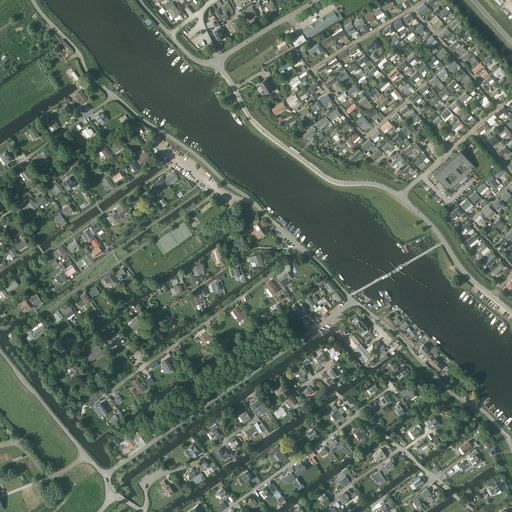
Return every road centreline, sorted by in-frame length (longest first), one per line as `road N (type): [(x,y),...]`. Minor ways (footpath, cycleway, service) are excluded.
road 1 (unclassified): [(511,312),(471,280),(406,201),(376,184),(332,181),(263,131),(212,63)]
road 2 (unclassified): [(104,475),(352,301)]
road 3 (residential): [(109,391),(303,250)]
road 4 (unclassified): [(511,450),(481,409),(455,396),(352,301)]
road 5 (unclassified): [(253,201),(111,95)]
road 6 (residential): [(223,511),(358,410)]
road 7 (unclassified): [(104,475),(0,350)]
road 8 (residential): [(143,510),(145,485),(156,476),(187,466),(256,419)]
road 9 (residential): [(0,175),(111,95)]
road 10 (unclassified): [(111,95),(32,0)]
road 11 (unclassified): [(212,63),(317,0)]
